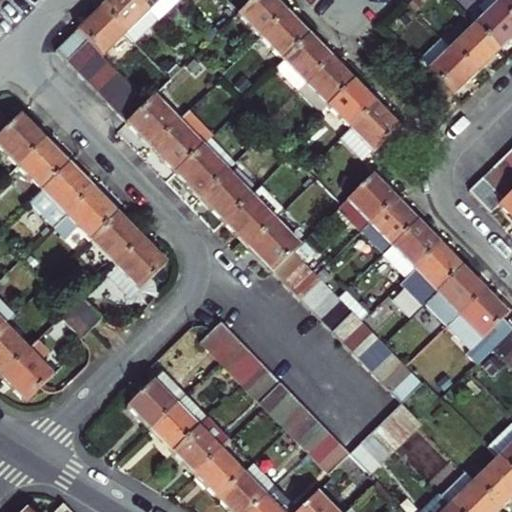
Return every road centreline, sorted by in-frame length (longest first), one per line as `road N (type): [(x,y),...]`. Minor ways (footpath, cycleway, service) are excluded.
road 1 (residential): [(30,448),(184,302),(195,287),(199,254),(9,50)]
road 2 (residential): [(511,268),(440,183),(447,152),(511,89)]
road 3 (residential): [(134,511),(30,448)]
